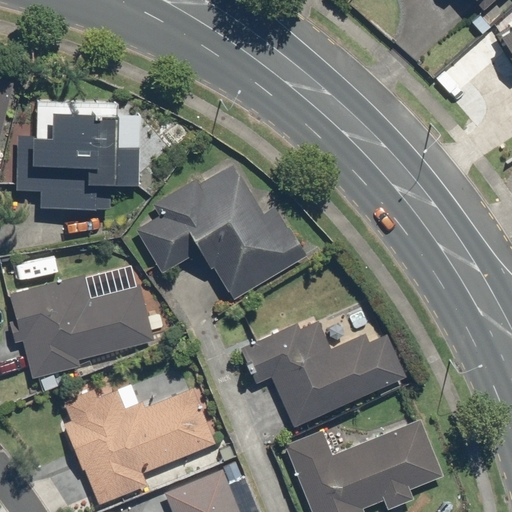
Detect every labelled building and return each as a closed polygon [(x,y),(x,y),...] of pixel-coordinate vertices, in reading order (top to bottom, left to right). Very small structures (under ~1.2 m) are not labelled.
[(511,22),(501,30),(511,47),(511,22)] [(0,133),(12,76),(0,73),(0,133)] [(123,97),(102,97),(40,95),(38,134),(20,133),(18,187),(40,188),(40,203),(112,205),(113,181),(120,181),(143,182),(142,129),(155,129),(123,97)] [(237,296),(309,253),(279,202),(264,211),(234,161),(202,180),(200,176),(155,203),(162,214),(139,228),(164,270),(201,248),(211,264),(216,261),(237,296)] [(86,274),(11,293),(33,377),(82,364),(81,359),(157,339),(142,281),(91,294),(86,274)] [(294,425),(408,375),(389,321),(330,345),(317,312),(241,342),(251,367),(260,363),(277,382),(294,425)] [(98,389),(64,402),(101,499),(151,480),(146,468),(217,442),(202,402),(205,400),(199,383),(147,403),(145,398),(123,406),(116,388),(100,394),(98,389)] [(412,487),(445,474),(421,416),(335,451),(325,427),(287,443),(315,511),(367,511),(365,506),(384,498),(388,507),(415,496),(412,487)] [(244,511),(226,465),(165,488),(174,511),(244,511)]
